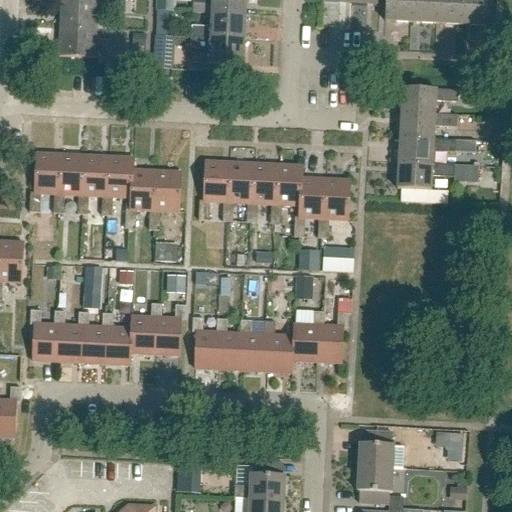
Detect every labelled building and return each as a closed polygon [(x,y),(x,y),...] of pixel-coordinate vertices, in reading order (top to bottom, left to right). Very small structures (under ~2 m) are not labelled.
[(192,0),(192,14),(212,15),(245,16),(246,0),(192,0)] [(411,0),(386,0),(385,23),(411,24),(411,0)] [(436,0),(411,0),(411,24),(436,25),(436,0)] [(462,0),(436,0),(436,25),(461,26),(462,0)] [(462,0),(461,26),(486,27),(487,0),(462,0)] [(96,31),(97,31),(97,13),(110,14),(111,4),(98,3),(61,1),(60,29),(96,31)] [(157,22),(168,23),(168,13),(157,12),(157,22)] [(244,41),(245,16),(212,15),(211,28),(192,28),(191,39),(211,40),(244,41)] [(110,31),(97,31),(96,31),(60,29),(59,58),(95,60),(96,41),(109,42),(110,31)] [(146,36),(137,36),(136,46),(145,47),(146,36)] [(155,54),(173,54),(173,39),(156,38),(155,54)] [(190,64),(243,67),(244,41),(211,40),(191,39),(190,64)] [(143,77),(144,67),(130,66),(129,76),(143,77)] [(435,116),(436,103),(457,104),(458,92),(402,89),(401,115),(435,116)] [(488,107),(488,116),(499,117),(500,107),(488,107)] [(457,117),(435,116),(401,115),(400,140),(434,142),(434,141),(434,128),(456,129),(457,117)] [(501,135),(493,135),(493,144),(501,144),(501,135)] [(400,140),(398,165),(432,167),(432,166),(433,153),(475,155),(476,143),(434,141),(434,142),(400,140)] [(501,148),(485,147),(485,161),(501,162),(501,148)] [(59,197),(61,157),(37,156),(35,195),(31,195),(30,215),(40,215),(40,197),(54,197),(59,197)] [(83,199),(85,158),(61,157),(59,197),(54,197),(53,216),(64,217),(65,198),(78,199),(83,199)] [(107,200),(109,159),(85,158),(83,199),(78,199),(78,217),(88,218),(89,199),(102,200),(107,200)] [(132,172),(133,172),(134,160),(109,159),(107,200),(102,200),(101,218),(112,219),(113,200),(130,201),(131,201),(132,172)] [(229,205),(230,165),(205,164),(204,203),(199,203),(199,223),(209,223),(210,204),(223,205),(229,205)] [(252,206),(254,166),(230,165),(229,205),(223,205),(223,224),(233,224),(234,205),(247,206),(252,206)] [(454,167),(432,166),(432,167),(398,165),(397,191),(431,192),(432,178),(454,179),(454,182),(479,183),(480,168),(454,167)] [(276,207),(278,167),(254,166),(252,206),(247,206),(247,225),(257,225),(258,206),(271,207),(276,207)] [(301,180),(302,180),(302,168),(278,167),(276,207),(271,207),(271,226),(281,226),(282,208),(299,208),(300,208),(301,180)] [(156,173),(133,172),(132,172),(131,201),(130,201),(129,212),(126,212),(125,232),(135,232),(136,213),(150,214),(154,214),(156,173)] [(154,214),(150,214),(149,233),(159,233),(160,214),(179,215),(181,174),(156,173),(154,214)] [(325,181),(302,180),(301,180),(300,208),(299,208),(299,219),(294,219),(294,239),(304,239),(305,221),(318,222),(323,222),(325,181)] [(323,222),(318,222),(318,240),(328,241),(329,222),(348,223),(350,182),(325,181),(323,222)] [(0,303),(1,303),(2,285),(22,286),(24,245),(0,243),(0,303)] [(176,264),(177,251),(157,250),(156,263),(176,264)] [(257,255),(257,266),(274,267),(274,256),(257,255)] [(303,256),(302,273),(321,274),(321,257),(303,256)] [(322,273),(353,275),(354,261),(323,259),(322,273)] [(86,270),(85,282),(101,283),(102,271),(86,270)] [(297,279),(296,302),(313,302),(314,280),(297,279)] [(222,280),(222,297),(231,297),(232,280),(222,280)] [(156,320),(161,320),(161,307),(152,306),(151,320),(131,319),(131,331),(130,356),(154,357),(156,320)] [(156,320),(154,357),(179,359),(181,322),(185,322),(186,308),(175,308),(174,321),(161,320),(156,320)] [(59,327),(54,327),(40,326),(41,313),(31,312),(30,327),(34,327),(32,363),(57,364),(59,327)] [(83,328),(77,328),(64,327),(65,314),(55,314),(54,327),(59,327),(57,364),(81,366),(83,328)] [(107,330),(102,329),(88,329),(89,316),(78,315),(77,328),(83,328),(81,366),(105,367),(107,330)] [(318,328),(323,328),(323,315),(313,315),(313,328),(293,327),(292,339),(293,339),(292,364),(316,366),(318,328)] [(131,331),(113,330),(113,317),(103,316),(102,329),(107,330),(105,367),(130,368),(130,356),(131,331)] [(318,328),(316,366),(341,367),(343,330),(347,330),(347,316),(337,316),(336,329),(323,328),(318,328)] [(222,335),(216,335),(202,334),(203,321),(193,320),(192,335),(197,335),(195,371),(220,372),(222,335)] [(246,336),(240,336),(226,335),(227,322),(217,322),(216,335),(222,335),(220,372),(244,374),(246,336)] [(251,323),(241,323),(240,336),(246,336),(244,374),(268,375),(270,337),(264,337),(251,336),(251,323)] [(293,339),(292,339),(274,338),(275,325),(265,324),(264,337),(270,337),(268,375),(292,376),(292,364),(293,339)] [(0,439),(14,440),(16,404),(20,404),(21,390),(10,390),(10,403),(0,402),(0,439)] [(392,471),(398,471),(402,472),(403,449),(393,449),(394,447),(391,447),(392,435),(362,434),(362,446),(360,446),(359,469),(392,471)] [(189,465),(180,464),(179,474),(188,475),(189,465)] [(249,501),(283,502),(284,478),(282,478),(283,465),(253,464),(253,476),(250,476),(250,489),(235,488),(234,500),(249,501)] [(398,471),(392,471),(359,469),(357,494),(359,494),(358,506),(388,507),(388,511),(404,511),(405,500),(395,499),(395,495),(397,495),(398,471)] [(163,484),(162,503),(191,505),(191,495),(192,485),(179,484),(163,484)] [(454,501),(465,502),(466,490),(455,490),(454,501)] [(282,511),(283,502),(249,501),(248,511),(282,511)]
